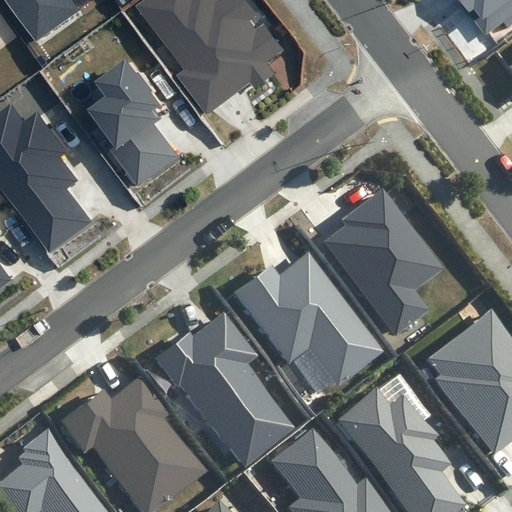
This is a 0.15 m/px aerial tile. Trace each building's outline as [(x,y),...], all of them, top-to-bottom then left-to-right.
[(6,0),(36,40),(77,10),(69,0),(6,0)] [(144,0),(137,6),(185,70),(178,76),(207,114),(250,82),(256,89),(276,74),(267,63),(284,50),(264,23),(256,28),(250,20),(257,15),(245,0),(216,0),(216,1),(215,0),(144,0)] [(511,15),(511,0),(459,0),(486,36),(511,15)] [(108,148),(137,186),(176,156),(152,125),(161,118),(155,111),(163,105),(126,55),(92,81),(104,96),(86,109),(112,143),(108,148)] [(0,112),(0,181),(51,251),(92,221),(67,189),(78,181),(60,157),(67,151),(37,111),(24,121),(11,104),(0,112)] [(396,335),(430,310),(415,291),(444,269),(383,188),(341,219),(346,226),(325,241),(396,335)] [(309,348),(339,387),(385,353),(309,253),(280,274),(272,264),(235,292),(289,363),(309,348)] [(0,289),(8,283),(0,271),(0,289)] [(511,336),(491,310),(428,359),(440,375),(435,379),(495,455),(511,441),(511,336)] [(245,466),(295,428),(247,364),(258,355),(224,311),(193,334),(191,331),(156,357),(178,386),(182,383),(245,466)] [(144,511),(148,511),(204,470),(165,419),(171,415),(141,376),(112,398),(103,386),(60,419),(84,452),(93,445),(144,511)] [(392,401),(378,384),(334,419),(408,511),(454,511),(464,504),(439,472),(450,463),(432,440),(438,435),(403,392),(392,401)] [(115,511),(49,427),(21,448),(25,452),(19,457),(25,465),(0,484),(0,492),(15,511),(37,511),(42,509),(44,511),(115,511)] [(288,508),(291,511),(392,511),(367,479),(357,486),(313,429),(271,461),(300,498),(288,508)] [(230,511),(218,501),(208,511),(230,511)]
